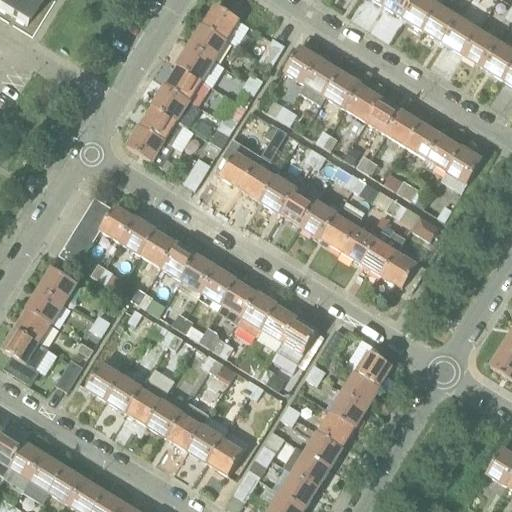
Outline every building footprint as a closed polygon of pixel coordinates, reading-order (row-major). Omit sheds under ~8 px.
[(0,0),(0,11),(8,16),(17,0),(0,0)] [(17,0),(8,16),(27,28),(44,0),(17,0)] [(389,0),(368,0),(384,9),(389,0)] [(417,0),(389,0),(384,9),(404,22),(417,0)] [(417,0),(404,22),(424,34),(443,5),(444,2),(440,0),(417,0)] [(443,5),(424,34),(444,47),(459,23),(462,17),(443,5)] [(217,10),(204,30),(228,45),(241,24),(217,10)] [(459,23),(444,47),(464,59),(479,36),(459,23)] [(192,51),(215,65),(228,45),(204,30),(192,51)] [(484,72),(500,48),(479,36),(464,59),(484,72)] [(274,44),(273,45),(259,68),(270,75),(285,51),(274,44)] [(511,56),(500,48),(484,72),(504,84),(511,72),(511,56)] [(192,51),(179,71),(203,86),(215,65),(192,51)] [(306,89),(321,66),(300,53),(286,76),(306,89)] [(306,89),(327,102),(341,78),(321,66),(306,89)] [(166,91),(190,106),(203,86),(179,71),(166,91)] [(341,78),(327,102),(347,114),(361,91),(341,78)] [(248,85),(259,93),(263,86),(252,79),(248,85)] [(243,92),(255,99),(259,93),(248,85),(243,92)] [(166,91),(154,111),(178,125),(190,106),(166,91)] [(361,91),(347,114),(367,127),(382,103),(361,91)] [(269,101),(262,112),(273,119),(281,108),(269,101)] [(382,103),(367,127),(387,139),(402,115),(382,103)] [(154,111),(141,132),(171,151),(184,130),(178,125),(154,111)] [(283,111),(277,122),(284,126),(290,115),(283,111)] [(290,115),(284,126),(291,131),(297,120),(290,115)] [(402,115),(387,139),(407,152),(422,128),(402,115)] [(223,126),(234,133),(238,126),(227,119),(223,126)] [(219,132),(230,139),(234,133),(223,126),(219,132)] [(422,128),(407,152),(428,164),(442,141),(422,128)] [(265,140),(272,145),(279,133),(272,129),(265,140)] [(161,171),(173,152),(171,151),(141,132),(129,152),(161,171)] [(286,138),(279,133),(272,145),(279,149),(286,138)] [(324,136),(317,147),(324,151),(331,140),(324,136)] [(331,140),(324,151),(331,156),(338,144),(331,140)] [(442,141),(428,164),(448,177),(462,153),(442,141)] [(206,153),(217,160),(221,153),(210,146),(206,153)] [(352,169),(360,156),(352,151),(344,164),(352,169)] [(462,153),(448,177),(468,190),(483,166),(462,153)] [(306,165),(313,170),(320,158),(313,154),(306,165)] [(241,193),(256,170),(236,157),(221,181),(241,193)] [(326,163),(320,158),(313,170),(319,174),(326,163)] [(364,176),(371,165),(364,161),(358,172),(364,176)] [(199,164),(185,186),(184,188),(196,195),(211,171),(199,164)] [(371,165),(364,176),(371,181),(378,170),(371,165)] [(241,193),(261,206),(276,182),(256,170),(241,193)] [(346,190),(353,195),(360,183),(353,179),(346,190)] [(276,182),(261,206),(282,219),(296,195),(276,182)] [(367,188),(360,183),(353,195),(360,199),(367,188)] [(405,186),(398,197),(404,201),(411,190),(405,186)] [(411,190),(404,201),(411,205),(418,194),(411,190)] [(296,195),(282,219),(302,231),(317,207),(296,195)] [(321,200),(317,207),(302,231),(322,244),(341,212),(321,200)] [(89,212),(108,224),(114,213),(95,202),(89,212)] [(386,215),(393,220),(400,208),(393,204),(386,215)] [(407,212),(400,208),(393,220),(400,224),(407,212)] [(108,224),(102,233),(101,234),(122,247),(136,224),(116,211),(114,213),(108,224)] [(341,212),(322,244),(342,256),(357,233),(363,223),(342,211),(341,212)] [(445,211),(439,222),(445,226),(452,215),(445,211)] [(83,221),(102,233),(108,224),(89,212),(83,221)] [(83,221),(78,231),(95,242),(100,234),(101,234),(102,233),(83,221)] [(431,246),(439,232),(420,221),(412,235),(431,246)] [(122,247),(142,260),(156,236),(136,224),(122,247)] [(72,240),(89,251),(95,242),(78,231),(72,240)] [(357,233),(342,256),(363,269),(378,245),(357,233)] [(177,248),(156,236),(142,260),(162,272),(177,248)] [(72,240),(66,249),(84,261),(89,251),(72,240)] [(378,245),(363,269),(383,282),(398,258),(378,245)] [(162,272),(182,285),(197,261),(177,248),(162,272)] [(84,261),(66,249),(60,260),(78,270),(84,261)] [(398,258),(383,282),(403,294),(418,270),(398,258)] [(202,297),(203,297),(218,274),(197,261),(182,285),(193,291),(189,297),(199,303),(202,297)] [(99,268),(92,279),(99,284),(106,273),(99,268)] [(54,273),(41,294),(65,308),(78,288),(54,273)] [(106,273),(99,284),(106,288),(113,277),(106,273)] [(238,286),(218,274),(203,297),(223,310),(238,286)] [(229,323),(239,330),(258,299),(238,286),(223,310),(233,316),(229,323)] [(139,293),(132,304),(139,309),(146,298),(139,293)] [(29,314),(52,329),(65,308),(41,294),(29,314)] [(146,298),(139,309),(146,313),(153,302),(146,298)] [(278,311),(258,299),(239,330),(258,342),(263,335),(278,311)] [(263,335),(283,347),(298,323),(278,311),(263,335)] [(29,314),(16,334),(40,349),(52,329),(29,314)] [(137,330),(144,319),(137,314),(130,326),(137,330)] [(179,334),(187,322),(179,318),(172,330),(179,334)] [(95,326),(107,334),(111,327),(100,320),(95,326)] [(194,327),(187,322),(179,334),(199,346),(204,337),(192,330),(194,327)] [(277,356),(298,369),(318,337),(319,336),(298,323),(283,347),(277,356)] [(91,333),(103,341),(107,334),(95,326),(91,333)] [(3,354),(19,364),(36,375),(49,354),(40,349),(16,334),(3,354)] [(337,359),(347,342),(348,341),(336,334),(325,352),(337,359)] [(163,346),(170,351),(177,339),(170,335),(163,346)] [(318,337),(298,369),(305,373),(324,341),(318,337)] [(177,339),(170,351),(177,355),(184,343),(177,339)] [(220,343),(213,354),(220,359),(227,348),(220,343)] [(362,344),(346,370),(357,377),(380,391),(393,371),(381,363),(376,360),(379,355),(362,344)] [(78,354),(90,361),(94,354),(82,347),(78,354)] [(227,348),(220,359),(227,363),(234,352),(227,348)] [(332,366),(337,359),(325,352),(321,359),(332,366)] [(511,384),(511,356),(505,352),(492,372),(511,384)] [(203,371),(210,376),(217,364),(210,360),(203,371)] [(87,392),(108,405),(122,381),(112,374),(115,368),(105,363),(87,392)] [(72,364),(68,371),(79,378),(83,371),(72,364)] [(224,368),(217,364),(210,376),(217,380),(224,368)] [(224,368),(217,380),(230,388),(237,376),(224,368)] [(261,384),(267,373),(261,368),(254,380),(261,384)] [(314,369),(310,376),(321,384),(326,376),(314,369)] [(79,378),(68,371),(56,389),(68,396),(79,378)] [(274,377),(267,373),(261,384),(267,388),(274,377)] [(143,393),(147,388),(125,375),(122,381),(108,405),(128,417),(133,408),(143,393)] [(317,391),(321,384),(310,376),(305,384),(317,391)] [(357,377),(344,396),(368,411),(372,405),(380,391),(357,377)] [(244,396),(251,401),(258,389),(251,385),(244,396)] [(133,408),(128,417),(148,429),(163,406),(168,398),(148,386),(147,388),(143,393),(133,408)] [(265,393),(258,389),(251,401),(258,405),(265,393)] [(163,406),(148,429),(168,442),(183,418),(187,412),(177,407),(181,400),(171,393),(168,398),(163,406)] [(339,406),(332,417),(356,431),(364,418),(368,411),(344,396),(338,393),(333,402),(339,406)] [(183,418),(168,442),(189,454),(203,431),(210,420),(189,408),(187,412),(183,418)] [(289,409),(285,416),(297,423),(301,416),(289,409)] [(292,430),(297,423),(285,416),(281,423),(292,430)] [(332,417),(319,437),(343,452),(347,445),(356,431),(332,417)] [(209,467),(224,443),(203,431),(189,454),(209,467)] [(5,435),(0,443),(0,479),(4,482),(10,471),(25,447),(5,435)] [(319,437),(307,457),(331,472),(339,458),(343,452),(319,437)] [(224,443),(209,467),(230,480),(244,456),(224,443)] [(25,447),(10,471),(4,482),(15,490),(16,489),(24,494),(31,484),(46,460),(25,447)] [(264,450),(260,456),(272,463),(276,457),(264,450)] [(297,451),(284,471),(294,478),(318,492),(322,486),(331,472),(307,457),(297,451)] [(488,477),(508,489),(511,482),(511,459),(502,453),(488,477)] [(260,456),(256,463),(268,470),(272,463),(260,456)] [(66,473),(46,460),(31,484),(24,494),(23,495),(44,508),(44,507),(50,511),(55,503),(49,499),(51,496),(66,473)] [(86,485),(66,473),(51,496),(71,509),(72,509),(86,485)] [(249,474),(245,481),(257,488),(261,481),(249,474)] [(294,478),(282,498),(304,511),(305,511),(314,499),(318,492),(294,478)] [(245,481),(234,498),(246,506),(257,488),(245,481)] [(97,511),(106,498),(86,485),(72,509),(71,509),(68,511),(97,511)] [(124,511),(126,510),(106,498),(97,511),(124,511)] [(273,511),(304,511),(282,498),(275,509),(273,511)]
